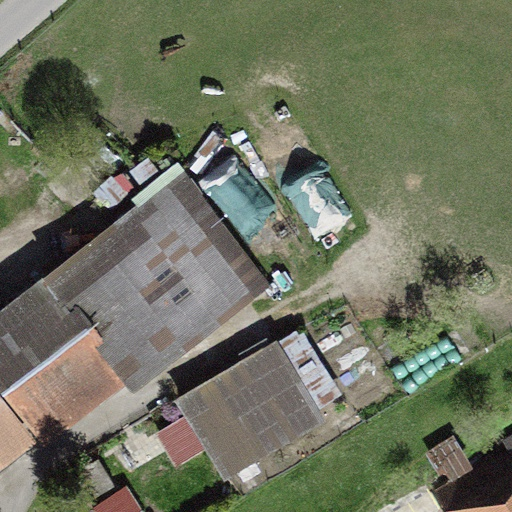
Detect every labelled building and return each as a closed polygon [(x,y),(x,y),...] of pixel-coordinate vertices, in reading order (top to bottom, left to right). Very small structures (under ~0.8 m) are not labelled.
[(52,256),(134,366),(141,376),(283,270),(194,151),(52,256)] [(0,172),(0,254),(39,225),(0,172)] [(0,295),(0,371),(45,432),(134,366),(52,256),(0,295)] [(288,322),(139,405),(182,482),(331,398),(288,322)] [(0,465),(45,432),(0,371),(0,465)] [(511,511),(511,447),(441,493),(453,511),(511,511)]
